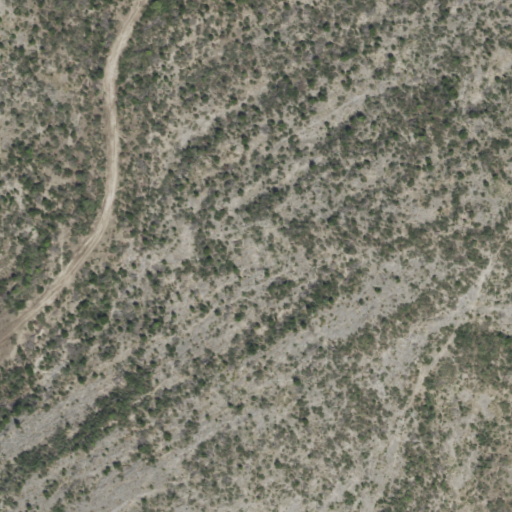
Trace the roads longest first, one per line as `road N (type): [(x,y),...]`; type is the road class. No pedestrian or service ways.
road 1 (residential): [(359,511),(482,225),(511,179)]
road 2 (residential): [(118,0),(61,156),(0,276)]
